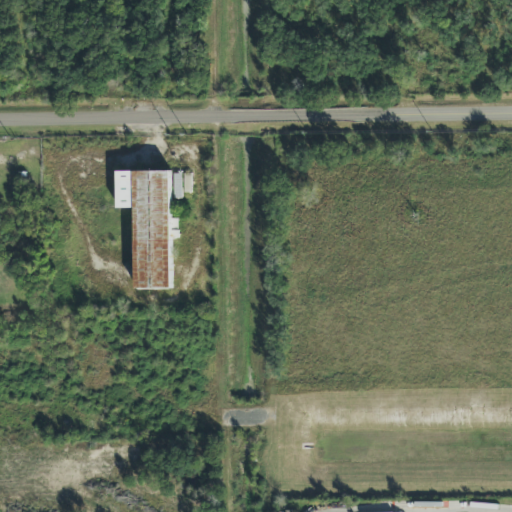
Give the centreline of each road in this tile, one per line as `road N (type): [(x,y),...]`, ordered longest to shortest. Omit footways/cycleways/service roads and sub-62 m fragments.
road 1 (residential): [(236,511),(229,0)]
road 2 (residential): [(511,114),(0,120)]
